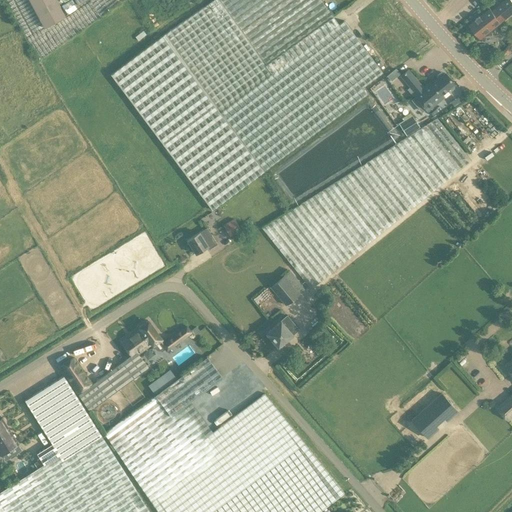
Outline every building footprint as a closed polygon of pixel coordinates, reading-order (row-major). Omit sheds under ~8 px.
[(63,16),(54,0),(27,0),(42,27),(63,16)] [(211,0),(202,7),(192,14),(165,34),(110,74),(209,207),(212,210),(365,94),(361,88),(382,73),(343,21),(339,24),(321,0),(211,0)] [(469,25),(480,38),(483,36),(491,35),(490,30),(511,12),(511,2),(510,0),(506,0),(491,12),(489,9),(469,25)] [(437,77),(438,78),(431,84),(429,81),(422,87),(407,70),(401,75),(415,93),(413,95),(427,111),(443,97),(441,95),(448,89),(449,91),(453,87),(453,86),(453,85),(454,84),(445,73),(444,73),(443,72),(441,72),(437,75),(437,77)] [(419,127),(411,115),(399,123),(406,135),(419,127)] [(419,200),(463,165),(470,159),(455,142),(447,131),(435,117),(416,130),(393,145),(345,175),(296,206),(262,228),(290,263),(311,288),(338,266),(365,245),(419,200)] [(240,230),(234,220),(223,226),(229,236),(240,230)] [(206,228),(187,240),(195,254),(207,246),(209,248),(216,244),(206,228)] [(289,270),(270,287),(285,305),(305,289),(289,270)] [(286,316),(266,334),(277,347),(298,330),(286,316)] [(168,353),(192,335),(186,327),(164,343),(147,320),(138,327),(140,329),(121,342),(131,355),(133,357),(138,354),(151,344),(152,346),(153,345),(156,350),(162,351),(165,349),(168,353)] [(133,357),(131,355),(78,394),(89,412),(148,368),(138,354),(133,357)] [(77,391),(90,382),(73,357),(60,366),(77,391)] [(157,511),(319,511),(345,493),(264,394),(264,393),(212,432),(190,401),(221,378),(206,357),(177,378),(155,394),(104,433),(157,511)] [(150,511),(63,373),(24,398),(51,441),(36,451),(44,463),(0,491),(0,511),(150,511)] [(427,438),(438,428),(435,425),(444,417),(447,421),(457,412),(441,394),(411,420),(412,421),(427,438)] [(511,394),(497,408),(508,420),(511,415),(511,394)] [(2,418),(0,419),(0,454),(17,443),(2,418)]
